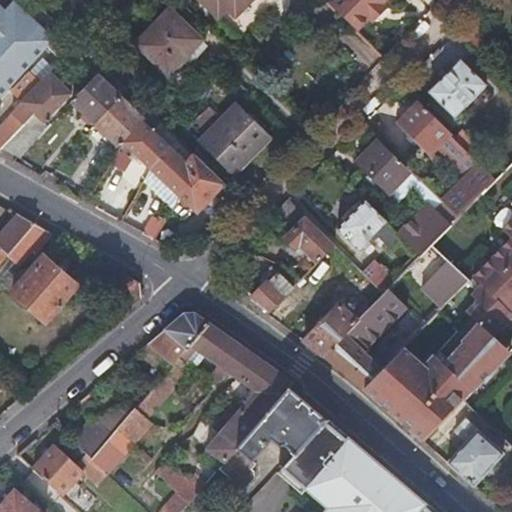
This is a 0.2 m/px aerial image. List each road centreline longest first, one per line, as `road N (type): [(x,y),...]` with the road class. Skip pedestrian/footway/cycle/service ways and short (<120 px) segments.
road 1 (residential): [(468,511),(301,363),(187,281)]
road 2 (residential): [(0,442),(187,281)]
road 3 (residential): [(187,281),(0,176)]
